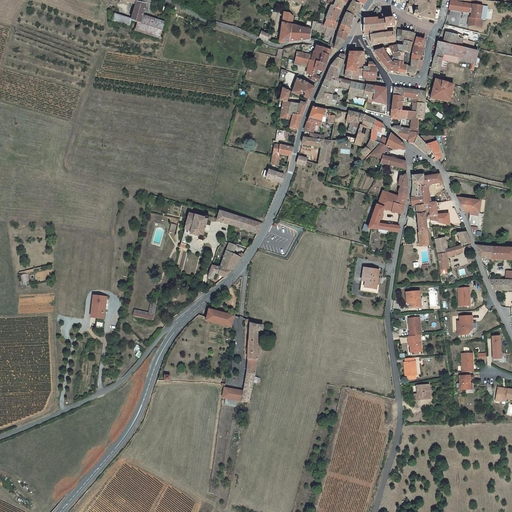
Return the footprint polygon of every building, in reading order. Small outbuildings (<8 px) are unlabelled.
[(137,24),(138,20),(140,15),(143,0),(120,0),(132,5),(128,20),(129,21),(136,23),(137,24)] [(327,7),(330,9),(340,14),(344,6),(336,1),(334,5),(329,2),(327,7)] [(457,4),(450,3),(448,11),(455,12),(457,4)] [(352,5),(345,16),(353,19),(354,18),(356,18),(359,8),(353,6),(352,5)] [(468,27),(481,29),(482,21),(485,21),(486,8),(462,5),(461,13),(471,15),(470,19),(469,19),(468,27)] [(436,7),(415,7),(414,14),(419,15),(418,16),(419,17),(420,18),(421,18),(422,17),(422,16),(438,19),(440,8),(436,7)] [(335,24),(340,14),(330,9),(320,27),(334,31),(336,25),(335,24)] [(277,43),(287,43),(290,27),(291,18),(290,14),(283,13),(277,43)] [(127,25),(129,21),(128,20),(111,14),(110,17),(109,20),(127,25)] [(140,15),(138,20),(160,29),(162,20),(140,15)] [(364,37),(371,36),(377,35),(382,34),(383,32),(395,30),(397,30),(398,28),(398,27),(399,26),(398,24),(398,23),(397,22),(396,21),(395,20),(395,17),(383,18),(365,21),(364,37)] [(160,29),(138,20),(137,24),(136,23),(133,31),(158,37),(160,29)] [(290,27),(287,43),(300,43),(308,43),(309,33),(310,24),(306,23),(304,31),(290,27)] [(310,24),(309,33),(322,37),(323,35),(332,37),(334,31),(320,27),(310,24)] [(349,32),(340,29),(338,35),(347,37),(349,32)] [(268,41),(270,35),(262,32),(260,38),(268,41)] [(399,43),(402,44),(403,39),(413,40),(414,33),(407,32),(407,34),(399,32),(399,43)] [(436,41),(435,43),(464,49),(466,39),(461,38),(460,41),(455,39),(455,37),(442,34),(441,42),(436,41)] [(338,35),(336,42),(345,43),(347,37),(338,35)] [(377,35),(371,36),(371,37),(374,47),(396,45),(396,35),(378,38),(378,36),(377,35)] [(336,52),(345,43),(336,42),(333,51),(336,52)] [(475,52),(464,49),(435,43),(428,71),(436,73),(437,69),(439,69),(440,61),(445,62),(446,57),(457,59),(456,63),(472,66),(475,52)] [(408,64),(412,45),(404,44),(403,47),(400,47),(402,55),(403,57),(402,63),(408,64)] [(422,50),(423,46),(415,46),(413,57),(422,58),(424,51),(422,50)] [(398,56),(402,55),(400,47),(399,47),(392,49),(395,56),(396,57),(397,57),(398,56)] [(295,54),(294,59),(323,66),(328,53),(313,49),(311,56),(303,54),(303,56),(295,54)] [(376,56),(383,67),(391,62),(398,59),(398,56),(397,57),(396,57),(395,56),(392,49),(376,53),(376,56)] [(350,54),(346,71),(349,71),(355,72),(356,54),(350,54)] [(364,54),(356,54),(355,72),(349,71),(349,79),(357,81),(358,78),(363,78),(363,73),(364,69),(364,67),(364,54)] [(323,66),(294,59),(293,62),(288,61),(287,65),(305,69),(303,77),(310,78),(309,81),(314,82),(316,83),(318,77),(314,76),(315,71),(320,72),(323,66)] [(397,65),(398,59),(391,62),(383,67),(390,73),(400,75),(402,66),(397,65)] [(411,67),(407,67),(406,76),(405,77),(415,79),(416,76),(418,76),(418,71),(422,61),(421,61),(421,62),(412,61),(411,67)] [(327,68),(338,72),(341,64),(335,62),(327,68)] [(327,68),(325,74),(336,78),(338,72),(327,68)] [(376,70),(376,69),(368,69),(368,73),(363,73),(363,78),(375,80),(376,70)] [(321,83),(328,85),(331,80),(335,81),(335,80),(336,78),(325,74),(325,75),(321,83)] [(449,101),(454,84),(436,79),(430,98),(449,101)] [(331,90),(335,91),(337,83),(335,82),(335,81),(331,80),(328,85),(332,87),(331,90)] [(281,82),(279,90),(287,94),(296,98),(299,93),(303,95),(301,100),(305,102),(311,89),(293,81),(291,84),(281,82)] [(316,95),(324,97),(330,98),(331,90),(332,87),(328,85),(321,83),(316,95)] [(360,102),(364,88),(337,83),(335,91),(346,93),(345,98),(360,102)] [(364,104),(370,105),(372,90),(364,88),(360,102),(360,103),(364,104)] [(393,89),(393,98),(402,99),(404,99),(405,90),(393,89)] [(284,105),(287,94),(279,90),(276,102),(280,103),(278,110),(277,119),(284,121),(285,116),(289,117),(293,118),(295,108),(284,105)] [(372,90),(370,105),(383,108),(383,92),(372,90)] [(413,100),(412,112),(418,112),(419,91),(411,90),(410,100),(413,100)] [(324,97),(316,95),(312,102),(312,103),(313,104),(321,106),(324,97)] [(321,106),(328,107),(330,98),(324,97),(321,106)] [(392,111),(401,111),(402,99),(393,98),(392,103),(392,111)] [(293,118),(298,119),(303,106),(297,104),(296,108),(295,108),(293,118)] [(313,110),(311,119),(322,122),(323,119),(329,120),(330,112),(313,110)] [(408,140),(415,142),(418,135),(418,132),(418,119),(418,112),(412,112),(401,111),(392,111),(391,120),(411,120),(410,128),(401,129),(401,127),(391,128),(394,132),(400,137),(402,139),(408,140)] [(345,141),(354,144),(361,120),(352,117),(345,115),(344,125),(347,125),(345,141)] [(289,117),(289,121),(287,130),(295,132),(298,119),(293,118),(289,117)] [(321,128),(322,122),(311,119),(309,119),(305,133),(311,134),(313,126),(321,128)] [(372,123),(361,120),(354,144),(353,148),(358,150),(364,131),(371,133),(372,123)] [(380,128),(372,123),(371,133),(369,144),(373,145),(374,138),(373,138),(374,136),(376,136),(376,133),(380,134),(381,129),(380,128)] [(435,161),(441,157),(435,136),(418,135),(415,142),(415,144),(427,155),(431,152),(434,157),(433,159),(435,161)] [(388,136),(387,141),(385,149),(396,151),(403,152),(401,148),(388,136)] [(330,142),(324,141),(320,141),(303,139),(302,146),(320,149),(318,165),(329,167),(333,142),(330,142)] [(373,145),(369,144),(360,154),(355,163),(359,163),(378,147),(373,145)] [(272,166),(278,166),(281,153),(292,155),(293,148),(275,145),(273,158),(272,166)] [(383,160),(385,149),(379,147),(368,157),(379,160),(378,167),(379,167),(404,172),(403,161),(401,161),(401,163),(383,160)] [(312,161),(299,157),(297,163),(312,168),(314,163),(311,163),(312,161)] [(268,171),(268,173),(267,179),(267,180),(270,181),(282,184),(284,175),(271,172),(268,171)] [(398,179),(395,195),(404,196),(405,193),(404,176),(398,179)] [(438,176),(422,178),(422,185),(420,198),(411,200),(410,208),(414,208),(428,206),(430,205),(428,188),(442,184),(438,176)] [(412,191),(411,200),(420,198),(422,185),(422,178),(414,179),(411,179),(412,191)] [(377,207),(385,210),(391,212),(393,204),(394,204),(395,196),(381,193),(379,200),(377,207)] [(403,206),(404,196),(395,195),(395,196),(394,204),(403,206)] [(458,199),(464,212),(472,213),(481,214),(482,201),(458,199)] [(401,215),(403,206),(394,204),(393,204),(391,212),(401,215)] [(430,205),(428,206),(430,220),(430,222),(448,227),(446,215),(436,217),(434,205),(430,205)] [(427,247),(427,245),(424,221),(430,220),(428,206),(414,208),(417,246),(418,248),(427,247)] [(385,210),(377,207),(376,207),(372,217),(367,231),(370,231),(398,233),(399,227),(381,225),(385,210)] [(236,217),(218,211),(215,221),(233,226),(236,217)] [(203,217),(188,213),(183,231),(198,235),(197,239),(201,240),(207,215),(204,214),(203,217)] [(260,224),(236,217),(233,226),(257,233),(260,224)] [(454,244),(456,249),(459,248),(469,246),(465,233),(456,235),(459,243),(454,244)] [(448,254),(448,251),(446,237),(436,239),(439,257),(448,254)] [(232,253),(235,246),(227,243),(219,268),(232,270),(240,258),(232,253)] [(493,260),(494,247),(477,246),(481,259),(493,260)] [(511,248),(494,247),(493,260),(511,261),(511,248)] [(439,257),(442,275),(448,274),(448,270),(450,270),(448,258),(454,257),(461,254),(459,248),(456,249),(448,251),(448,254),(439,257)] [(211,266),(207,278),(211,279),(213,273),(225,275),(232,270),(219,268),(211,266)] [(360,291),(375,294),(379,272),(364,269),(360,291)] [(494,291),(504,292),(511,291),(511,279),(507,280),(489,281),(494,291)] [(455,306),(465,306),(465,299),(467,300),(467,288),(456,288),(455,306)] [(408,301),(408,304),(409,310),(420,309),(419,300),(418,293),(404,294),(405,302),(408,301)] [(89,318),(96,319),(95,328),(102,329),(106,298),(92,297),(89,318)] [(132,312),(131,317),(151,320),(155,303),(151,302),(148,315),(132,312)] [(228,327),(231,316),(207,309),(204,320),(228,327)] [(461,333),(461,336),(466,336),(469,332),(470,332),(471,330),(470,318),(458,319),(458,323),(456,323),(456,333),(461,333)] [(417,323),(416,319),(408,320),(408,335),(407,335),(407,338),(418,338),(419,338),(419,323),(417,323)] [(250,402),(251,399),(254,376),(255,358),(256,330),(261,330),(262,326),(248,324),(245,358),(246,358),(242,392),(224,391),(223,402),(226,402),(237,402),(250,402)] [(490,336),(492,359),(499,358),(498,336),(490,336)] [(420,354),(418,338),(407,338),(406,339),(406,343),(408,343),(408,348),(409,355),(420,354)] [(472,359),(460,360),(461,374),(471,373),(470,366),(472,366),(472,359)] [(414,378),(415,378),(414,364),(413,364),(413,361),(404,361),(404,365),(403,365),(404,379),(405,379),(406,378),(406,383),(414,382),(414,378)] [(470,391),(470,384),(469,380),(473,380),(473,376),(459,377),(460,391),(470,391)] [(496,397),(502,398),(503,396),(511,397),(511,387),(506,387),(506,389),(503,388),(504,387),(498,386),(496,397)] [(430,402),(428,387),(411,390),(413,404),(430,402)]
